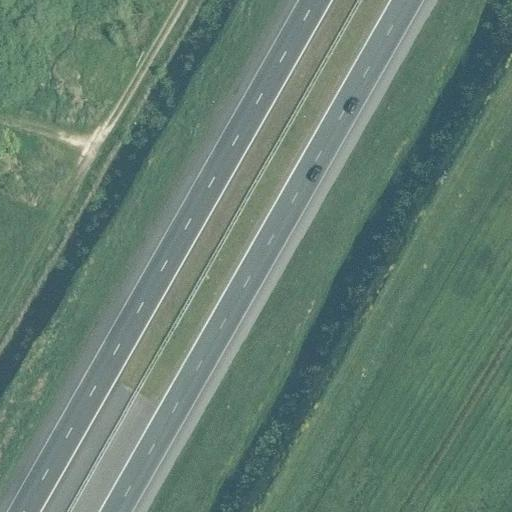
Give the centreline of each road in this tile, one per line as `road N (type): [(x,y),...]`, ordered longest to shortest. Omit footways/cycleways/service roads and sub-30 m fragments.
road 1 (motorway): [(116,511),(408,0)]
road 2 (motorway): [(314,0),(23,511)]
road 3 (unclassified): [(66,185),(170,0)]
